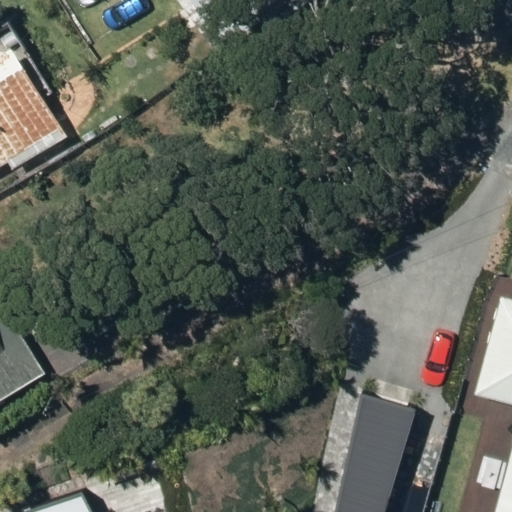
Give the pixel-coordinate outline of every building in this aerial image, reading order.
[(0,158),(6,155),(11,163),(62,132),(5,37),(0,39),(0,158)] [(511,399),(511,437),(491,511),(511,511),(511,296),(495,292),(469,388),(511,399)] [(0,390),(38,368),(0,303),(0,390)] [(384,511),(420,398),(366,381),(336,511),(384,511)] [(104,511),(88,480),(30,497),(35,511),(104,511)]
